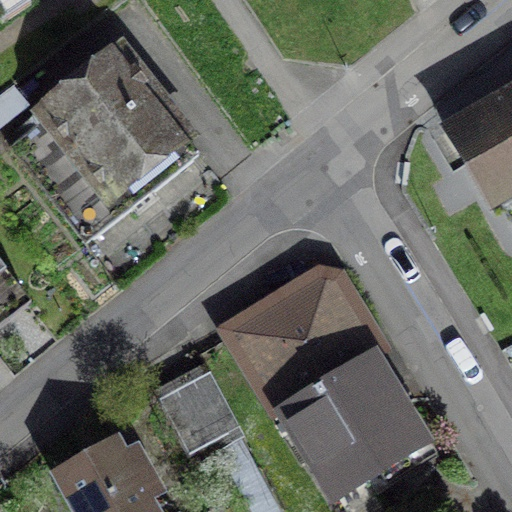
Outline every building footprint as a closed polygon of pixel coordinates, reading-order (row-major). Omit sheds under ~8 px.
[(197,154),(121,59),(8,149),(84,244),(197,154)] [(511,192),(511,93),(447,132),(490,206),(511,192)] [(0,266),(0,327),(30,304),(0,266)] [(318,281),(234,333),(334,501),(369,478),(375,489),(431,454),(371,360),(378,356),(334,283),(318,281)] [(240,429),(210,372),(158,400),(189,457),(240,429)] [(113,447),(60,477),(79,511),(149,511),(142,498),(153,492),(133,457),(122,463),(113,447)]
